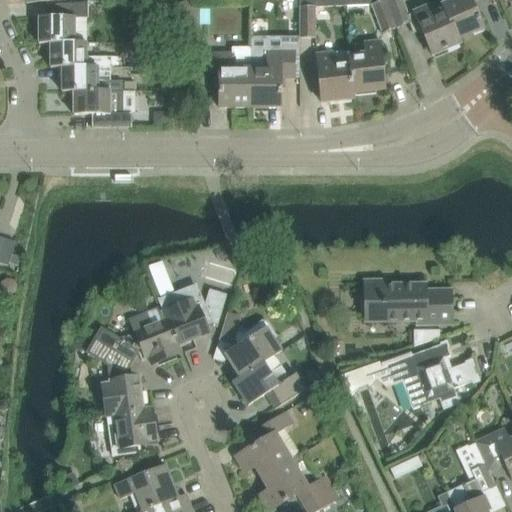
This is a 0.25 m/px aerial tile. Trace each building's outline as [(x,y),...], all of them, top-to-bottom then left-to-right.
[(51,18),(39,18),(39,45),(50,45),(50,44),(76,44),(76,19),(86,19),(88,19),(87,0),(78,0),(63,1),(50,2),(51,18)] [(315,8),(344,7),(343,0),(299,0),(299,39),(315,39),(315,8)] [(382,35),(397,29),(386,0),(343,0),(344,7),(371,6),(382,35)] [(425,8),(414,14),(408,16),(402,0),(386,0),(397,29),(408,25),(412,33),(421,30),(432,56),(459,44),(443,6),(442,6),(444,11),(429,17),(425,8)] [(456,0),(443,6),(459,44),(460,44),(458,39),(482,29),(470,0),(456,0)] [(185,3),(174,8),(185,31),(197,25),(186,2),(185,3)] [(267,36),(251,36),(251,46),(251,70),(251,109),(281,109),(280,79),(294,79),(294,52),(267,52),(267,36)] [(384,90),(379,43),(364,44),(366,55),(349,57),(353,100),(353,94),(384,90)] [(76,44),(50,44),(50,45),(50,68),(50,69),(62,69),(62,68),(98,68),(98,69),(110,69),(112,69),(112,58),(86,58),(86,44),(76,44)] [(232,55),(213,55),(213,73),(219,73),(219,109),(251,109),(251,70),(251,46),(232,46),(232,55)] [(321,103),(353,100),(349,57),(348,52),(317,56),(321,103)] [(98,68),(62,68),(62,69),(62,92),(62,93),(73,93),(73,92),(110,92),(110,93),(123,93),(123,82),(110,82),(110,69),(98,69),(98,68)] [(132,82),(123,82),(123,93),(132,93),(132,82)] [(110,92),(73,92),(73,93),(73,116),(98,116),(98,128),(92,128),(92,129),(131,129),(131,115),(123,115),(123,93),(110,93),(110,92)] [(0,264),(8,267),(9,263),(12,254),(16,243),(1,239),(0,242),(0,264)] [(222,246),(214,251),(219,262),(228,257),(222,246)] [(12,254),(9,263),(18,266),(21,256),(12,254)] [(162,259),(148,265),(152,275),(166,269),(162,259)] [(177,346),(208,334),(211,343),(217,340),(218,325),(227,293),(211,288),(206,301),(199,282),(158,298),(161,305),(161,306),(164,313),(163,313),(166,321),(167,320),(177,347),(177,346)] [(426,325),(452,324),(451,298),(426,299),(426,286),(386,287),(385,282),(365,283),(365,322),(425,321),(426,325)] [(180,354),(177,346),(177,347),(167,320),(166,321),(163,313),(164,313),(161,306),(130,318),(136,333),(121,339),(102,327),(93,341),(131,364),(137,353),(143,350),(146,359),(148,358),(151,366),(180,354)] [(225,355),(239,378),(240,379),(263,363),(263,364),(282,352),(266,328),(243,343),(239,337),(235,336),(241,317),(227,313),(219,341),(233,345),(235,349),(225,355)] [(413,330),(413,345),(439,337),(439,330),(413,330)] [(81,334),(74,344),(86,352),(90,346),(93,341),(81,334)] [(86,352),(89,354),(108,366),(111,382),(111,385),(103,386),(107,417),(115,416),(115,415),(143,412),(143,411),(137,373),(124,375),(131,364),(93,341),(90,346),(86,352)] [(454,390),(478,381),(471,362),(447,371),(443,360),(450,357),(446,344),(412,356),(409,349),(383,358),(391,378),(392,383),(402,379),(413,410),(439,399),(443,409),(459,402),(454,390)] [(270,374),(263,364),(263,363),(240,379),(239,378),(232,383),(248,407),(272,391),(281,406),(306,390),(296,374),(289,379),(281,367),(270,374)] [(115,416),(107,417),(111,447),(119,446),(120,448),(142,445),(148,445),(147,442),(155,441),(151,410),(143,411),(143,412),(115,415),(115,416)] [(286,412),(258,429),(265,440),(236,458),(245,473),(255,467),(262,479),(291,461),(275,435),(293,425),(286,412)] [(504,431),(476,444),(484,461),(487,467),(503,460),(511,480),(511,479),(511,440),(509,442),(504,431)] [(298,494),(304,505),(332,488),(325,477),(307,488),(291,461),(262,479),(270,491),(260,497),(269,511),(298,494)] [(469,483),(447,493),(455,511),(486,511),(490,510),(482,494),(496,487),(487,467),(484,461),(470,467),(476,480),(469,483)] [(402,462),(389,468),(394,478),(407,472),(402,462)] [(184,511),(192,509),(186,495),(178,498),(165,465),(114,485),(120,500),(130,496),(130,497),(136,500),(140,510),(138,511),(184,511)] [(308,511),(317,511),(338,500),(332,488),(304,505),(308,511)] [(73,500),(59,506),(61,511),(67,511),(77,509),(73,500)]
